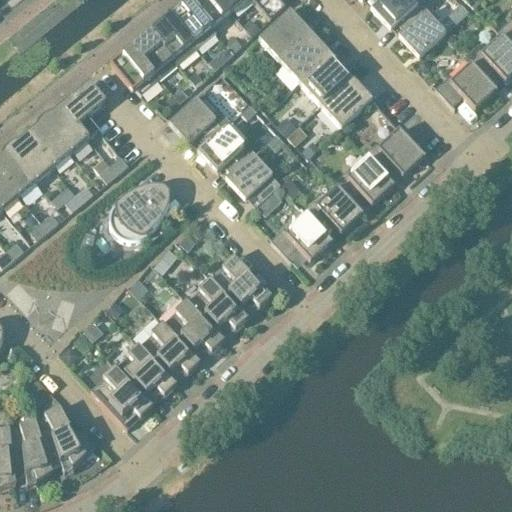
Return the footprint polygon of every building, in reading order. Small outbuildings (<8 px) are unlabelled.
[(210,32),(229,16),(215,0),(199,0),(198,1),(189,7),(209,33),(210,32)] [(215,0),(229,16),(247,1),(248,0),(247,0),(215,0)] [(247,0),(248,0),(247,1),(267,26),(283,12),(272,0),(247,0)] [(354,0),(362,7),(369,1),(376,8),(376,9),(385,0),(354,0)] [(415,12),(416,12),(404,0),(385,0),(376,9),(376,8),(369,14),(390,35),(395,30),(403,37),(403,38),(423,20),(422,19),(415,12)] [(469,0),(463,5),(472,14),(477,9),(469,0)] [(210,32),(209,33),(189,7),(184,10),(185,12),(179,17),(169,23),(195,55),(215,39),(210,32)] [(457,28),(467,18),(459,10),(449,19),(457,28)] [(278,68),(309,40),(288,17),(257,45),(278,68)] [(418,63),(444,40),(424,18),(422,19),(423,20),(403,38),(403,37),(398,42),(418,63)] [(176,71),(195,55),(169,23),(164,26),(166,28),(159,34),(150,39),(171,65),(176,71)] [(250,42),(258,34),(249,24),(241,31),(250,42)] [(511,29),(511,30),(508,26),(495,38),(498,42),(499,41),(511,54),(511,29)] [(176,71),(171,65),(150,39),(145,42),(146,44),(140,49),(130,55),(151,81),(157,87),(176,71)] [(298,90),(329,62),(309,40),(278,68),(298,90)] [(223,48),(232,59),(240,51),(231,41),(223,48)] [(511,54),(499,41),(498,42),(480,58),(477,55),(464,67),(467,70),(469,69),(481,83),(482,83),(491,74),(504,88),(511,80),(511,54)] [(157,87),(151,81),(130,55),(125,58),(127,60),(120,66),(110,72),(139,101),(157,87)] [(319,112),(349,84),(329,62),(298,90),(319,112)] [(423,64),(418,67),(418,73),(423,75),(428,73),(428,67),(423,64)] [(482,83),(481,83),(469,69),(467,70),(449,87),(446,83),(434,95),(450,112),(460,102),(473,116),(494,97),(494,98),(495,97),(482,83)] [(194,76),(186,82),(194,93),(201,87),(194,76)] [(251,89),(244,82),(238,87),(245,95),(251,89)] [(339,135),(370,106),(349,84),(319,112),(339,135)] [(86,123),(104,109),(87,88),(72,101),(67,99),(56,108),(75,132),(76,131),(87,145),(97,137),(86,123)] [(251,93),(245,99),(251,106),(255,102),(255,97),(251,93)] [(177,95),(171,101),(179,109),(185,102),(177,95)] [(241,103),(235,109),(240,115),(246,109),(244,107),(241,103)] [(214,127),(214,126),(194,105),(167,129),(187,151),(194,144),(201,152),(202,152),(221,135),(221,134),(214,127)] [(76,131),(75,132),(56,108),(44,118),(46,123),(41,126),(69,160),(87,145),(76,131)] [(254,118),(248,111),(240,119),(246,126),(254,118)] [(284,123),(275,131),(285,143),(294,135),(284,123)] [(52,174),(69,160),(41,126),(37,129),(33,127),(21,137),(52,174)] [(242,154),(222,133),(221,134),(221,135),(202,152),(201,152),(194,158),(214,180),(220,175),(226,183),(227,183),(249,162),(242,154)] [(422,165),(423,164),(397,135),(377,153),(374,150),(361,162),(364,165),(366,164),(378,178),(379,178),(388,169),(401,183),(422,164),(422,165)] [(34,188),(52,174),(21,137),(10,146),(11,151),(7,154),(34,188)] [(277,155),(283,149),(274,140),(269,145),(277,155)] [(307,165),(318,154),(312,147),(300,158),(307,165)] [(0,181),(17,202),(34,188),(7,154),(2,158),(0,156),(0,181)] [(270,182),(250,160),(249,162),(227,183),(226,183),(221,187),(241,209),(247,204),(255,213),(278,191),(270,182)] [(115,181),(126,172),(119,163),(108,172),(115,181)] [(379,178),(378,178),(366,164),(364,165),(354,175),(351,171),(330,190),(333,194),(335,193),(347,207),(348,206),(357,197),(370,211),(391,192),(391,193),(392,192),(379,178)] [(105,189),(115,181),(108,172),(98,181),(105,189)] [(0,216),(17,202),(0,181),(0,216)] [(81,209),(91,201),(84,192),(74,200),(81,209)] [(348,206),(347,207),(335,193),(333,194),(315,210),(312,207),(299,219),(303,222),(304,221),(317,235),(327,226),(339,240),(360,221),(361,221),(348,206)] [(151,200),(146,204),(139,195),(136,195),(133,197),(131,197),(127,199),(123,202),(120,204),(117,207),(116,209),(115,211),(112,215),(111,217),(110,219),(110,221),(109,223),(109,225),(109,227),(108,230),(108,232),(109,234),(110,236),(111,237),(112,239),(114,241),(116,243),(118,245),(120,246),(122,247),(126,248),(128,248),(131,248),(133,248),(136,247),(138,246),(141,245),(143,244),(148,240),(152,235),(157,229),(161,224),(162,223),(155,214),(160,210),(151,200)] [(70,218),(81,209),(74,200),(63,209),(70,218)] [(46,238),(57,229),(49,220),(39,229),(46,238)] [(317,235),(304,221),(303,222),(285,239),(281,235),(269,247),(285,264),(296,254),(308,268),(329,249),(330,250),(331,249),(317,235)] [(36,246),(46,238),(39,229),(29,237),(36,246)] [(186,257),(193,249),(185,242),(178,250),(186,257)] [(11,266),(22,258),(15,249),(4,257),(11,266)] [(0,274),(0,275),(11,266),(4,257),(0,260),(0,274)] [(258,314),(270,304),(233,264),(209,286),(241,321),(242,321),(254,309),(258,314)] [(160,281),(168,273),(161,265),(152,273),(160,281)] [(128,294),(137,304),(147,296),(138,286),(128,294)] [(242,321),(241,321),(209,286),(185,308),(218,343),(231,331),(235,336),(246,325),(242,321)] [(121,315),(112,308),(105,316),(114,323),(121,315)] [(218,343),(185,308),(161,330),(194,365),(207,353),(211,357),(222,347),(218,343)] [(90,348),(96,342),(97,335),(91,330),(82,338),(90,348)] [(194,365),(161,330),(137,352),(170,387),(171,387),(183,375),(187,380),(198,369),(194,365)] [(68,351),(58,361),(67,371),(73,366),(74,357),(68,351)] [(171,387),(170,387),(137,352),(113,374),(146,409),(147,409),(159,397),(163,402),(175,391),(171,387)] [(147,409),(146,409),(113,374),(89,397),(122,432),(135,419),(139,424),(151,413),(147,409)] [(28,408),(35,406),(33,396),(25,398),(28,408)] [(80,437),(74,440),(58,414),(33,428),(48,475),(58,469),(63,482),(94,452),(80,437)] [(48,475),(33,428),(32,429),(7,437),(12,485),(13,485),(24,482),(25,495),(51,479),(50,478),(48,475)] [(13,485),(12,485),(7,437),(6,437),(0,437),(0,495),(14,490),(14,489),(13,489),(13,485)]
